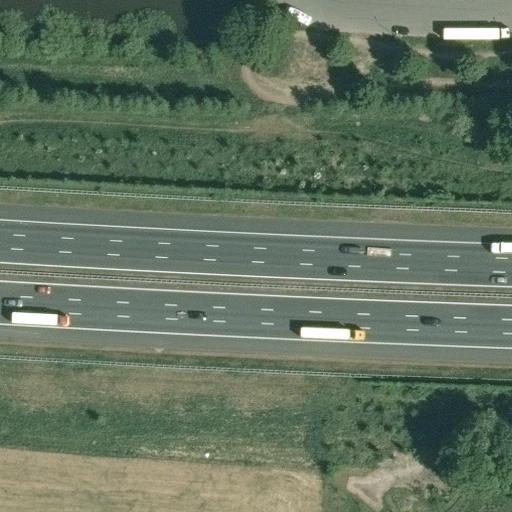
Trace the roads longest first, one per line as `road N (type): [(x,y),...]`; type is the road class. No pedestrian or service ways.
road 1 (motorway): [(0,302),(511,327)]
road 2 (motorway): [(511,265),(0,240)]
